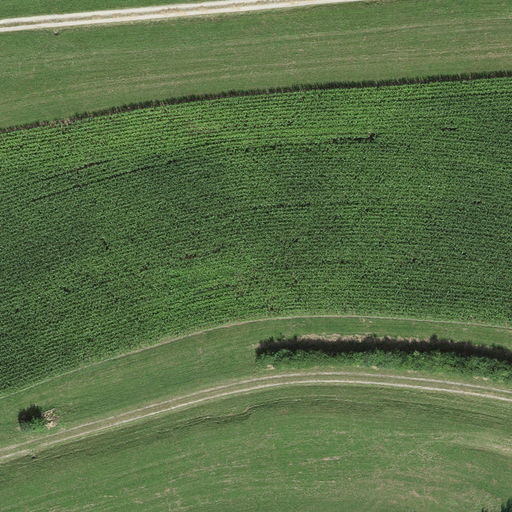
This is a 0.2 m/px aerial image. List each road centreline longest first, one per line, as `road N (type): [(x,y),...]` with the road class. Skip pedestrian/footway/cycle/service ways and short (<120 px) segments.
road 1 (track): [(511,399),(391,380),(304,379),(196,397),(0,456)]
road 2 (track): [(0,28),(375,0)]
